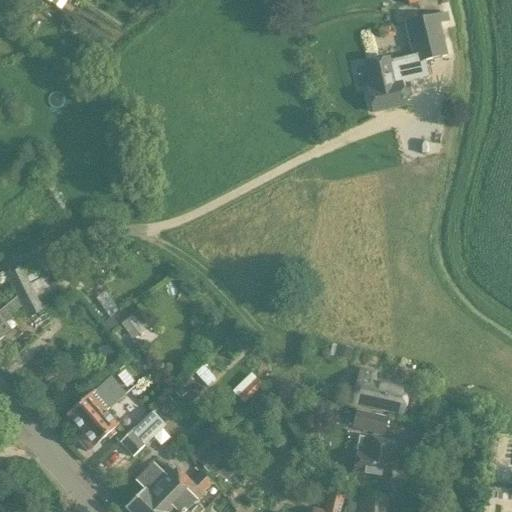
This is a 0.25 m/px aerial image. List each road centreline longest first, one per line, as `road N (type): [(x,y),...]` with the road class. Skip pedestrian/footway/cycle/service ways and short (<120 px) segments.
road 1 (residential): [(136,230),(168,226),(366,130)]
road 2 (residential): [(279,349),(189,262),(136,230)]
road 3 (tertiary): [(97,511),(0,386)]
road 4 (residential): [(0,270),(59,236),(136,230)]
